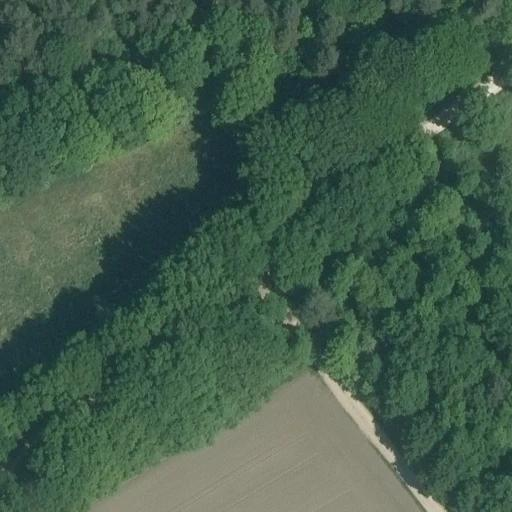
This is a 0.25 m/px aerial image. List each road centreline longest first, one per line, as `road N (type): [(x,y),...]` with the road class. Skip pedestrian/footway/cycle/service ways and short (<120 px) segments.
road 1 (track): [(259,261),(0,469)]
road 2 (track): [(442,511),(259,261)]
road 3 (track): [(309,219),(511,78)]
